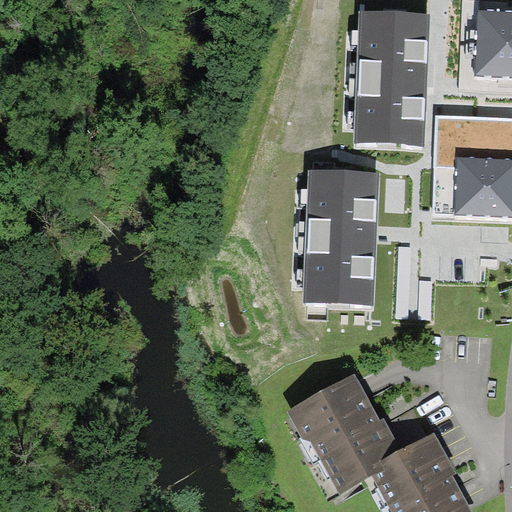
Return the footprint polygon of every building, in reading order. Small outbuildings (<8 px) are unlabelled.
[(511,11),(474,11),(473,82),(511,83),(511,11)] [(433,18),(359,15),(353,147),(428,150),(433,18)] [(511,119),(435,117),(431,223),(511,225),(511,119)] [(381,177),(310,173),(304,306),(374,310),(381,177)] [(365,473),(394,457),(349,376),(286,412),(331,492),(365,473)] [(465,511),(425,440),(394,457),(365,473),(386,511),(465,511)]
